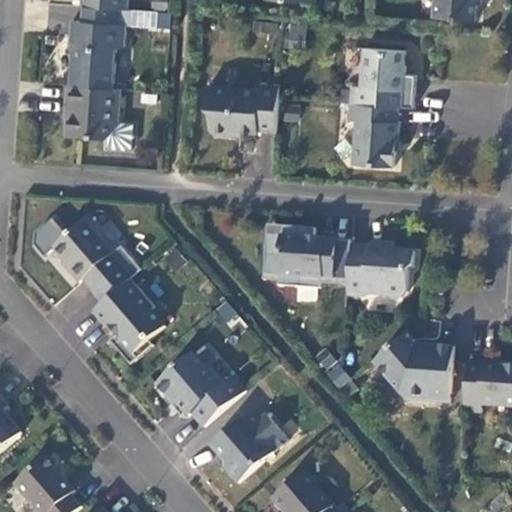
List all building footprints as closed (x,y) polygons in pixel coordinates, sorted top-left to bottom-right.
[(122,9),(128,9),(128,0),(83,0),(83,6),(122,9)] [(437,0),(436,17),(477,21),(478,0),(437,0)] [(122,9),(83,6),(83,21),(71,20),(67,84),(122,88),(122,9)] [(303,45),(305,25),(289,24),(287,43),(303,45)] [(353,84),(351,101),(392,105),(392,89),(405,89),(407,72),(404,72),(406,49),(365,46),(361,85),(353,84)] [(280,95),(281,83),(261,81),(261,87),(209,83),(207,105),(212,110),(211,127),(215,132),(228,134),(233,129),(258,131),(258,130),(277,132),(280,95)] [(119,125),(122,88),(67,84),(65,106),(67,106),(67,134),(108,138),(119,125)] [(351,101),(350,101),(349,118),(357,119),(353,161),(394,165),(396,138),(399,139),(400,120),(398,120),(399,105),(392,105),(351,101)] [(95,292),(126,266),(116,253),(88,219),(56,247),(73,267),(71,268),(82,282),(85,279),(95,292)] [(283,236),(283,226),(268,225),(267,235),(283,236)] [(352,245),(352,241),(325,239),(324,254),(314,253),(315,239),(316,229),(283,226),(283,236),(267,235),(264,275),(280,276),(279,281),(279,286),(323,289),(323,284),(323,279),(348,281),(348,286),(349,286),(352,245)] [(324,254),(325,239),(315,239),(314,253),(324,254)] [(349,286),(349,295),(366,296),(367,294),(381,294),(385,290),(391,298),(402,299),(409,292),(410,272),(415,267),(416,252),(387,250),(388,243),(373,242),(368,246),(352,245),(349,286)] [(133,279),(95,313),(108,327),(110,325),(116,331),(119,335),(113,340),(134,365),(156,345),(152,340),(168,327),(154,310),(157,306),(133,279)] [(232,328),(241,319),(225,302),(216,310),(232,328)] [(406,333),(372,361),(404,399),(448,403),(452,347),(423,344),(423,347),(412,346),(413,340),(406,333)] [(194,414),(205,429),(247,392),(239,382),(230,382),(226,385),(212,369),(209,371),(193,353),(157,384),(170,399),(176,399),(190,416),(194,414)] [(339,363),(327,372),(339,389),(351,380),(339,363)] [(467,364),(463,412),(480,414),(481,406),(511,409),(511,367),(500,367),(501,364),(482,363),(482,365),(467,364)] [(8,403),(0,393),(0,447),(21,430),(2,408),(8,403)] [(239,484),(289,441),(267,415),(252,427),(246,420),(242,420),(211,446),(225,461),(224,467),(239,484)] [(13,480),(40,511),(71,511),(80,504),(70,492),(74,488),(44,454),(13,480)] [(339,511),(305,472),(274,499),(285,511),(339,511)]
